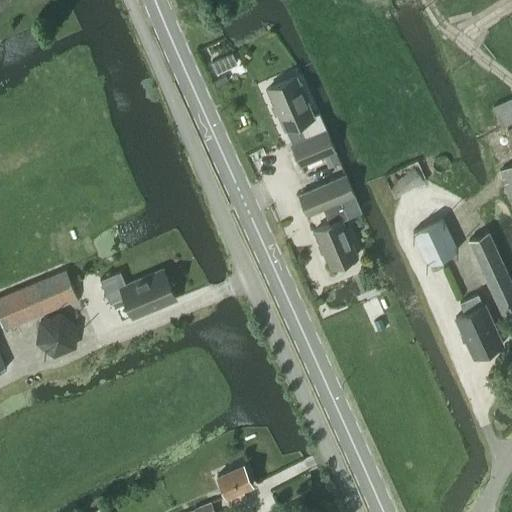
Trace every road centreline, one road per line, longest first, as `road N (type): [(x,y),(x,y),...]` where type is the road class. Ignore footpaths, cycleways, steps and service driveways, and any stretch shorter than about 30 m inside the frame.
road 1 (secondary): [(383,511),(153,0)]
road 2 (unclassified): [(354,511),(128,0)]
